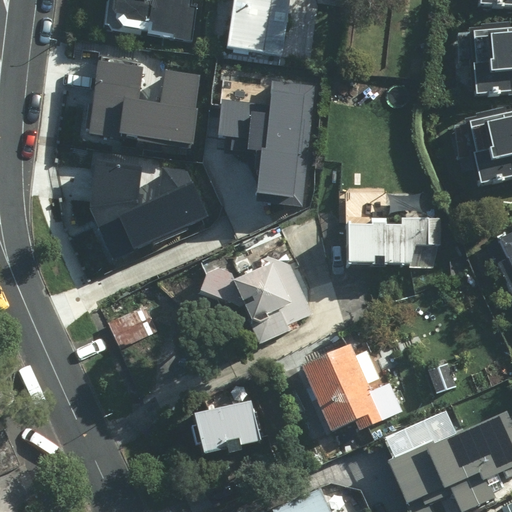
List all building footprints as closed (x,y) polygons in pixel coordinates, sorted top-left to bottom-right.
[(106,0),(107,1),(101,0),(100,0),(97,32),(140,36),(140,40),(192,46),(196,9),(191,8),(191,0),(106,0)] [(225,0),(219,56),(284,63),(290,0),(225,0)] [(511,0),(470,0),(470,14),(511,15),(511,0)] [(511,33),(459,39),(465,105),(511,99),(511,33)] [(100,59),(91,132),(191,144),(200,74),(164,70),(161,98),(137,95),(141,65),(100,59)] [(259,170),(256,195),(303,201),(318,83),(270,77),(267,102),(222,96),(218,131),(229,133),(228,147),(255,151),(253,170),(259,170)] [(511,113),(456,127),(472,194),(511,184),(511,113)] [(95,158),(89,203),(115,257),(209,212),(188,168),(163,165),(160,198),(140,204),(137,197),(142,165),(95,158)] [(335,228),(336,275),(432,273),(431,253),(437,253),(437,226),(335,228)] [(499,302),(511,327),(511,236),(489,247),(499,267),(490,271),(504,300),(499,302)] [(283,331),(310,319),(288,269),(263,262),(230,276),(218,272),(196,282),(190,300),(235,316),(234,317),(241,332),(242,332),(251,352),(285,337),(283,331)] [(146,307),(106,326),(118,352),(159,333),(146,307)] [(344,350),(291,375),(322,442),(347,430),(352,440),(403,417),(388,385),(365,395),(344,350)] [(443,370),(421,378),(430,401),(452,392),(443,370)] [(241,410),(179,427),(190,469),(252,452),(241,410)] [(433,442),(378,467),(399,511),(434,511),(432,505),(447,499),(452,511),(468,511),(494,500),(487,483),(511,471),(511,422),(504,426),(500,418),(435,447),(433,442)] [(0,477),(20,469),(9,442),(0,446),(0,477)] [(326,511),(316,492),(275,511),(326,511)]
